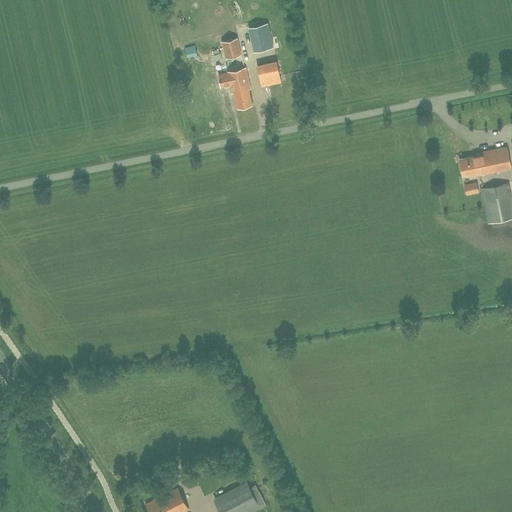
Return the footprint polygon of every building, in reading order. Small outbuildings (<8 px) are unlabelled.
[(254,52),(274,48),(268,23),(249,28),(254,52)] [(225,58),(241,55),(237,38),(222,42),(225,58)] [(185,48),(187,58),(197,56),(195,46),(185,48)] [(262,87),(281,83),(277,62),(257,66),(262,87)] [(250,89),(247,73),(246,68),(227,72),(227,74),(218,76),(221,87),(230,85),(232,93),(234,93),(237,108),(252,105),(249,89),(250,89)] [(214,75),(197,79),(200,95),(199,95),(200,100),(202,100),(205,116),(223,112),(221,106),(216,80),(214,75)] [(482,175),(511,169),(507,148),(477,153),(478,156),(459,159),(462,176),(481,172),(482,175)] [(511,198),(509,183),(480,189),(487,224),(511,219),(511,198)] [(220,511),(256,511),(267,507),(265,503),(256,484),(250,488),(247,481),(213,499),(220,511)] [(149,511),(184,511),(188,510),(178,489),(145,505),(149,511)]
